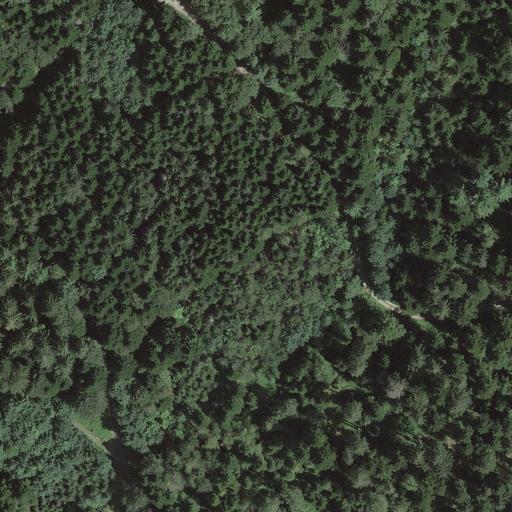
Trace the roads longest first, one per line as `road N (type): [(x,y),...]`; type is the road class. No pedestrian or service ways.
road 1 (track): [(162,0),(179,5),(222,46),(331,175),(373,293),(415,313),(511,299)]
road 2 (unclassified): [(137,511),(101,340),(67,295),(0,252)]
